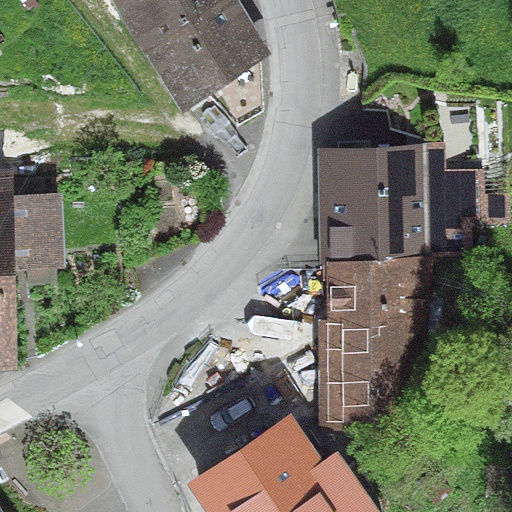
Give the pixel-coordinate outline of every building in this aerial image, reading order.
[(123,0),(150,46),(196,92),(256,50),(225,0),(123,0)] [(329,158),(330,263),(404,257),(423,256),(423,252),(470,254),(469,225),(507,223),(506,198),(482,199),(480,174),(441,176),(440,151),(418,152),(419,154),(329,158)] [(0,365),(13,365),(9,265),(7,209),(6,179),(0,179),(0,365)] [(7,209),(9,265),(50,263),(47,207),(7,209)] [(406,425),(404,257),(330,263),(332,426),(406,425)] [(329,460),(313,471),(284,426),(198,485),(216,511),(368,511),(343,473),(339,476),(329,460)] [(432,503),(445,492),(432,475),(419,486),(432,503)]
